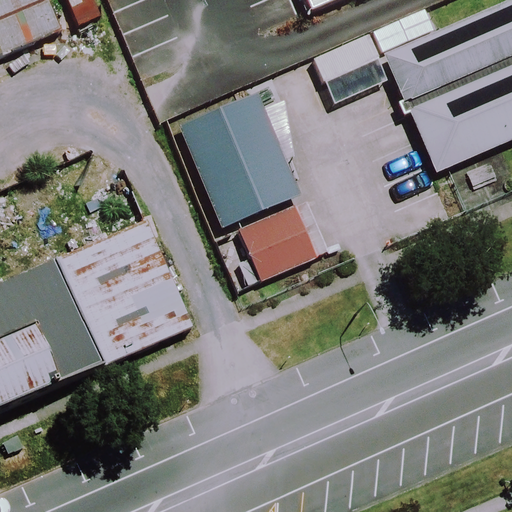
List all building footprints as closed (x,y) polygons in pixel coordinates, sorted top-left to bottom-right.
[(0,0),(0,59),(36,44),(16,0),(0,0)] [(347,0),(272,0),(284,28),(347,0)] [(413,183),(511,139),(511,2),(362,68),(413,183)] [(287,205),(251,104),(175,131),(211,232),(287,205)] [(308,265),(289,216),(214,246),(233,295),(308,265)] [(0,410),(166,338),(116,224),(0,275),(0,410)]
